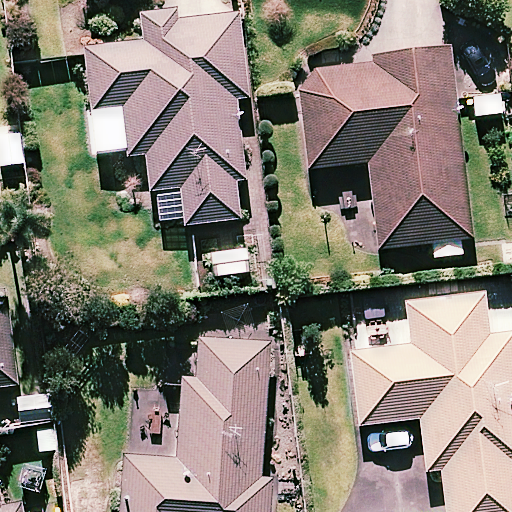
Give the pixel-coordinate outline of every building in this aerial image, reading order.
[(143,15),(145,29),(147,48),(86,54),(93,114),(125,111),(130,156),(147,154),(156,233),(242,224),(237,184),(246,184),(238,104),(249,102),(240,19),(180,25),(179,12),(143,15)] [(474,119),(503,120),(503,98),(511,98),(511,53),(465,53),(464,104),(474,104),(474,119)] [(433,247),(435,261),(462,258),(461,246),(473,244),(451,54),(300,71),(311,173),(371,166),(381,253),(433,247)] [(24,128),(0,129),(0,171),(28,169),(24,128)] [(511,511),(511,339),(490,342),(485,301),(408,310),(413,348),(351,356),(360,430),(420,423),(427,479),(442,477),(446,511),(511,511)] [(0,391),(20,390),(9,303),(0,304),(0,391)] [(128,460),(123,511),(271,511),(273,484),(261,483),(272,351),(201,346),(198,388),(184,387),(178,464),(128,460)] [(13,511),(0,511),(60,511),(58,503),(13,511)]
